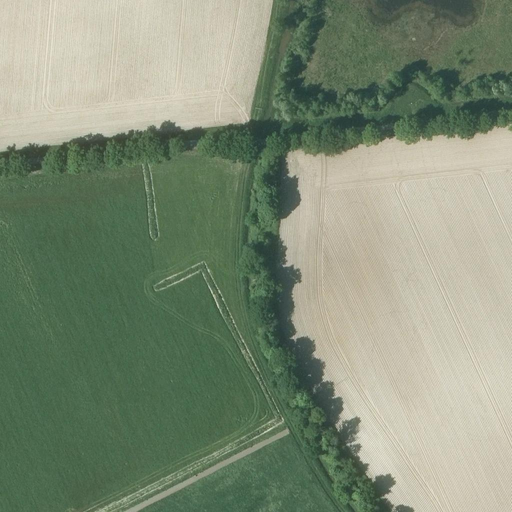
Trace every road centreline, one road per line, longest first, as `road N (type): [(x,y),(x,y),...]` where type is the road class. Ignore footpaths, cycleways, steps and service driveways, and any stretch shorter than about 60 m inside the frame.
road 1 (unclassified): [(0,165),(511,113)]
road 2 (track): [(251,142),(238,228),(245,321),(311,463),(347,511)]
